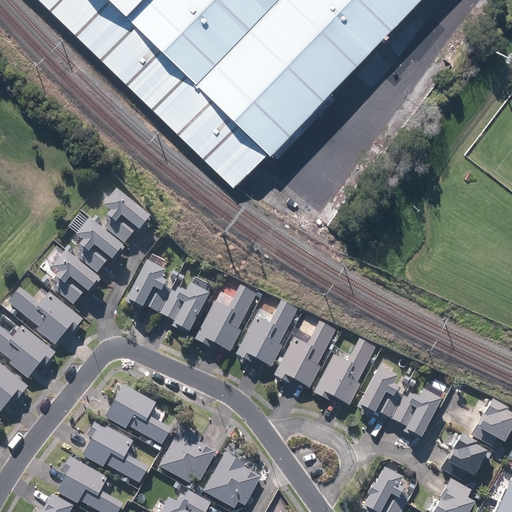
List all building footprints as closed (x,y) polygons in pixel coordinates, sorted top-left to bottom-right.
[(255,166),(266,154),(194,82),(124,17),(107,0),(39,0),(233,188),(248,173),(255,166)] [(107,0),(124,17),(140,0),(107,0)] [(140,0),(124,17),(194,82),(274,0),(140,0)] [(274,0),(194,82),(266,154),(419,0),(274,0)] [(150,219),(115,190),(102,206),(109,212),(104,219),(108,222),(103,228),(123,243),(132,231),(134,229),(137,231),(144,222),(146,224),(150,219)] [(123,248),(88,220),(75,235),(82,241),(77,248),(81,252),(77,257),(96,273),(103,264),(108,258),(110,260),(117,251),(119,253),(123,248)] [(99,280),(64,252),(51,268),(58,274),(53,281),(57,284),(52,289),(72,305),(79,295),(83,290),(86,292),(93,284),(95,285),(99,280)] [(163,271),(145,262),(125,299),(141,308),(142,305),(149,308),(157,313),(169,290),(165,288),(167,283),(159,279),(163,271)] [(188,332),(207,294),(189,285),(185,293),(177,289),(174,293),(170,291),(159,314),(165,317),(173,321),(171,324),(188,332)] [(237,330),(255,294),(239,286),(227,309),(214,302),(194,340),(210,348),(212,343),(220,347),(229,352),(239,331),(237,330)] [(19,289),(8,302),(39,327),(37,330),(54,344),(62,335),(67,328),(71,332),(81,319),(48,293),(38,305),(19,289)] [(255,314),(235,353),(259,365),(268,369),(297,311),(279,302),(269,322),(255,314)] [(315,320),(305,315),(298,328),(308,333),(315,320)] [(291,338),(273,373),(295,385),(307,391),(337,332),(317,322),(305,345),(291,338)] [(0,328),(0,352),(12,361),(10,364),(27,378),(35,369),(40,363),(44,366),(54,353),(21,327),(12,338),(0,328)] [(345,361),(332,355),(313,392),(328,400),(330,397),(337,400),(347,405),(376,349),(357,339),(345,361)] [(0,411),(7,402),(12,396),(16,399),(26,387),(0,365),(0,411)] [(440,397),(376,366),(356,406),(379,417),(395,425),(421,437),(440,397)] [(111,406),(104,417),(125,429),(127,425),(160,445),(170,429),(147,416),(154,403),(123,385),(111,406)] [(511,422),(511,410),(489,398),(477,420),(472,429),(501,444),(511,422)] [(88,445),(82,456),(102,467),(104,464),(138,483),(147,467),(125,454),(132,442),(95,420),(87,434),(93,437),(88,445)] [(200,439),(179,427),(158,466),(189,483),(192,477),(199,481),(215,452),(208,448),(198,443),(200,439)] [(490,449),(458,433),(446,456),(442,463),(474,480),(490,449)] [(245,464),(224,453),(203,492),(233,509),(237,502),(244,506),(255,487),(260,477),(243,468),(245,464)] [(62,481),(56,492),(76,504),(78,500),(99,511),(116,511),(121,503),(99,490),(106,478),(69,457),(61,471),(66,474),(62,481)] [(400,477),(381,467),(372,483),(370,482),(364,494),(366,495),(360,505),(373,511),(377,511),(378,511),(399,511),(408,497),(402,493),(404,488),(397,484),(400,477)] [(511,511),(511,477),(510,477),(493,511),(511,511)] [(470,490),(449,478),(444,487),(442,491),(444,493),(440,501),(437,499),(429,511),(465,511),(472,501),(466,498),(470,490)] [(167,498),(159,511),(204,511),(205,511),(209,503),(187,491),(184,497),(179,494),(174,502),(167,498)] [(68,511),(73,506),(51,493),(46,502),(41,510),(36,508),(34,511),(68,511)]
